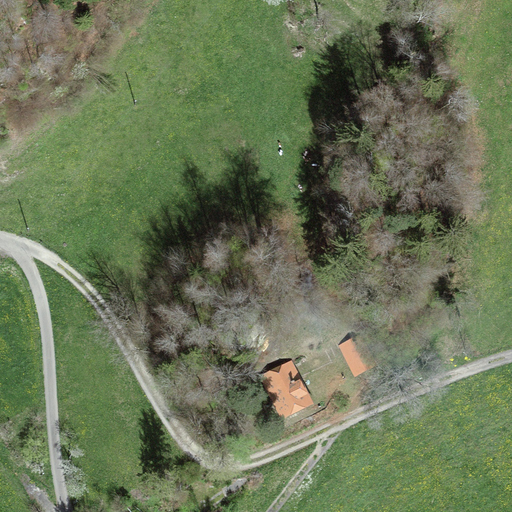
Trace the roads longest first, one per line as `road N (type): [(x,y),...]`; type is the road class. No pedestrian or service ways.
road 1 (track): [(511,357),(264,457),(222,466),(196,458),(95,294),(45,255)]
road 2 (track): [(15,246),(45,318),(65,511)]
